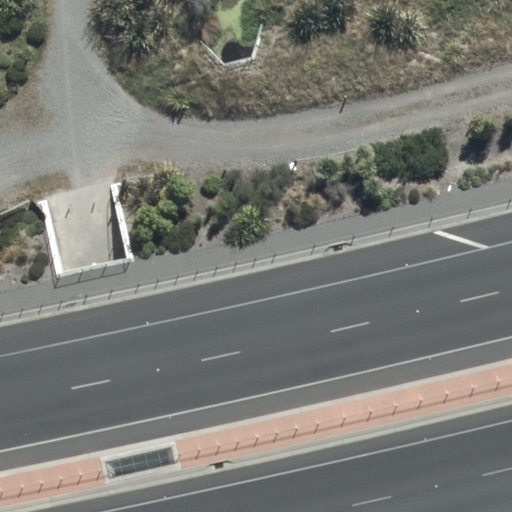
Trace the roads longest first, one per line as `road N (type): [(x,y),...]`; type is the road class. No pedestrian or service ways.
road 1 (motorway): [(0,401),(511,286)]
road 2 (motorway): [(511,467),(316,511)]
